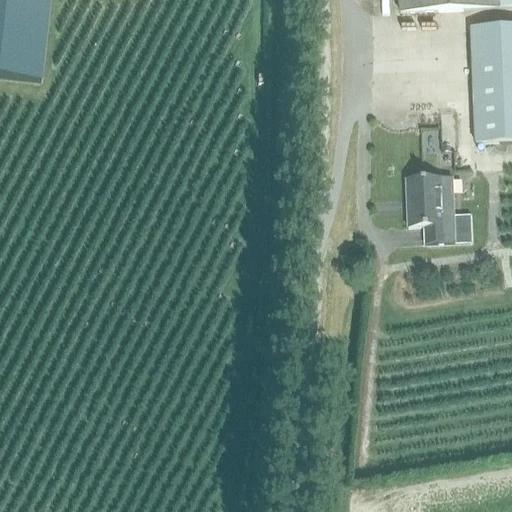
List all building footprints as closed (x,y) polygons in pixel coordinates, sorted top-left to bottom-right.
[(0,0),(0,80),(40,85),(49,0),(0,0)] [(511,0),(400,0),(401,16),(511,10),(511,0)] [(511,29),(472,31),(476,147),(511,145),(511,29)] [(434,123),(418,123),(419,154),(435,154),(434,123)] [(455,247),(453,181),(407,183),(409,231),(425,231),(425,248),(455,247)]
